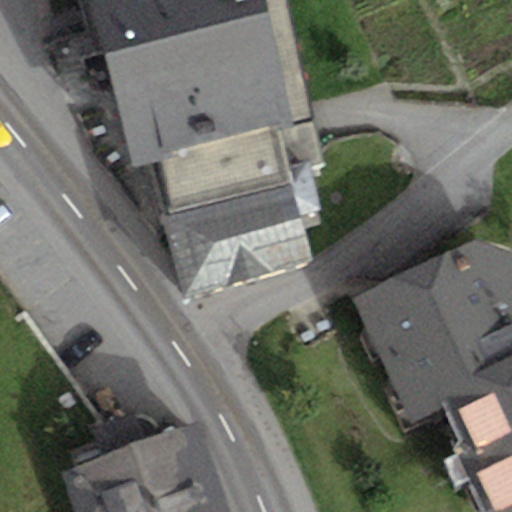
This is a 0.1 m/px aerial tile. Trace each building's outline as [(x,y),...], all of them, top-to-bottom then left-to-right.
[(285,0),(88,0),(131,166),(160,159),(172,208),(161,211),(183,295),(311,262),(299,214),(320,209),(309,166),(327,161),(285,0)] [(511,251),(479,236),(419,265),(471,374),(511,355),(511,251)] [(478,389),(471,374),(419,265),(353,296),(413,420),(449,403),(478,389)] [(511,511),(511,355),(471,374),(478,389),(449,403),(466,440),(457,444),(489,511),(511,511)] [(230,511),(200,422),(65,468),(79,511),(230,511)]
